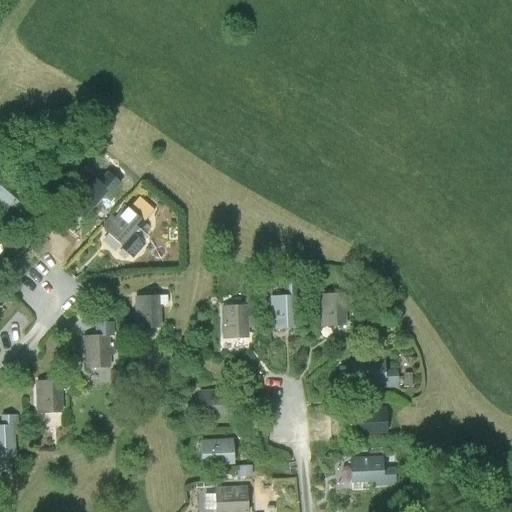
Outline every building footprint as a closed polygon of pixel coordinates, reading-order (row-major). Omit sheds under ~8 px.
[(90,173),(68,195),(88,214),(109,190),(90,173)] [(32,195),(9,176),(0,187),(0,205),(14,217),(32,195)] [(125,205),(104,230),(124,247),(145,222),(125,205)] [(140,231),(122,250),(132,260),(151,242),(140,231)] [(346,293),(319,294),(320,325),(347,324),(346,293)] [(160,325),(159,295),(135,296),(136,326),(160,325)] [(297,295),(272,296),(273,328),(299,327),(297,295)] [(249,305),(222,306),(223,338),(250,337),(249,305)] [(111,367),(109,333),(83,335),(85,369),(111,367)] [(385,357),(354,358),(355,383),(387,382),(385,357)] [(62,412),(62,380),(37,380),(38,413),(62,412)] [(199,390),(200,415),(232,414),(231,389),(199,390)] [(388,409),(356,410),(356,434),(389,433),(388,409)] [(0,458),(16,458),(15,432),(19,432),(18,414),(1,414),(2,425),(0,424),(0,458)] [(202,440),(203,464),(235,464),(235,439),(202,440)] [(383,455),(351,458),(353,483),(385,480),(383,455)] [(216,489),(216,511),(248,511),(248,489),(216,489)] [(511,511),(511,502),(491,504),(491,511),(511,511)]
